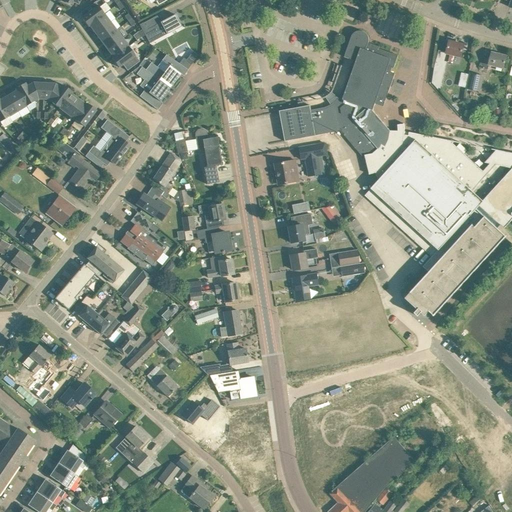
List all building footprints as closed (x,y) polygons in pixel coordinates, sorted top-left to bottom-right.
[(88,26),(90,25),(104,14),(98,5),(81,18),(88,26)] [(90,25),(95,33),(110,22),(104,14),(90,25)] [(141,24),(140,25),(146,38),(150,36),(163,29),(166,34),(181,26),(175,14),(159,23),(156,17),(157,16),(145,22),(143,23),(141,24)] [(95,33),(101,41),(116,30),(110,22),(95,33)] [(101,41),(107,49),(122,38),(116,30),(101,41)] [(332,104),(331,104),(328,106),(323,108),(311,110),(316,135),(320,135),(340,131),(362,156),(365,156),(369,174),(373,173),(374,173),(376,173),(378,172),(379,171),(382,179),(379,182),(368,194),(434,257),(424,266),(430,272),(433,275),(411,298),(420,307),(418,309),(415,312),(419,316),(422,313),(424,315),(425,315),(429,310),(430,312),(431,311),(430,310),(432,308),(502,231),(504,228),(505,228),(505,227),(510,222),(511,220),(511,152),(497,150),(485,162),(485,163),(491,164),(484,171),(453,143),(454,142),(455,141),(416,134),(409,132),(409,136),(405,135),(405,132),(405,129),(404,124),(398,125),(398,128),(398,130),(398,131),(394,131),(390,131),(373,110),(375,104),(384,107),(385,102),(395,74),(391,72),(392,68),(394,69),(398,55),(393,53),(390,53),(379,49),(380,47),(370,43),(369,43),(368,43),(369,39),(369,37),(368,36),(366,33),(363,31),(362,31),(360,31),(357,31),(354,33),(352,35),(352,36),(350,41),(348,47),(346,52),(344,57),(353,60),(343,88),(341,94),(338,98),(337,99),(335,97),(329,101),(332,104)] [(107,49),(113,57),(128,46),(122,38),(107,49)] [(434,68),(432,82),(440,91),(447,61),(452,62),(454,55),(461,57),(464,45),(450,41),(447,53),(439,50),(434,68)] [(112,59),(118,67),(122,64),(134,55),(135,55),(128,46),(113,57),(112,59)] [(483,69),(488,70),(489,65),(504,69),(507,56),(492,52),(490,60),(486,59),(483,69)] [(134,55),(122,64),(127,70),(139,61),(134,55)] [(151,63),(145,70),(170,88),(176,80),(177,80),(181,74),(174,69),(179,64),(165,55),(161,60),(168,66),(163,72),(151,63)] [(183,58),(179,63),(179,64),(182,65),(187,69),(191,64),(183,58)] [(141,67),(136,74),(153,87),(149,92),(145,89),(139,97),(149,104),(154,97),(160,102),(170,88),(145,70),(141,67)] [(484,76),(470,73),(466,89),(480,92),(484,76)] [(27,86),(35,100),(38,99),(43,99),(44,83),(33,82),(27,86)] [(16,90),(26,106),(35,100),(27,86),(25,83),(15,88),(16,90)] [(60,88),(55,84),(44,83),(43,99),(48,99),(50,101),(60,88)] [(50,101),(59,108),(70,93),(72,91),(63,85),(60,88),(50,101)] [(8,95),(17,111),(26,106),(16,90),(8,95)] [(59,108),(67,114),(78,99),(70,93),(59,108)] [(0,99),(0,101),(9,116),(17,111),(8,95),(0,99)] [(78,99),(67,114),(75,120),(86,105),(78,99)] [(0,121),(9,116),(0,101),(0,121)] [(87,103),(86,105),(75,120),(83,126),(96,110),(87,103)] [(310,105),(280,111),(285,142),(316,136),(316,135),(311,110),(310,105)] [(103,110),(97,117),(102,120),(107,113),(103,110)] [(107,120),(100,128),(112,136),(107,143),(122,155),(130,145),(125,142),(129,137),(107,120)] [(195,137),(197,149),(218,146),(217,137),(206,139),(206,136),(207,135),(206,131),(202,129),(198,130),(195,133),(196,137),(195,137)] [(7,137),(0,143),(10,154),(17,148),(7,137)] [(77,143),(74,147),(79,150),(86,140),(82,137),(77,143)] [(175,142),(178,154),(188,151),(185,139),(175,142)] [(76,152),(63,142),(57,149),(70,159),(69,160),(69,161),(67,163),(74,168),(76,166),(79,168),(69,181),(80,190),(87,181),(86,181),(90,176),(95,180),(100,173),(81,159),(74,153),(76,152)] [(93,146),(88,152),(107,166),(111,161),(115,164),(122,155),(107,143),(100,151),(93,146)] [(325,143),(299,148),(301,159),(305,159),(308,176),(320,174),(317,156),(320,156),(327,155),(325,143)] [(197,149),(197,150),(204,148),(207,167),(204,168),(206,184),(218,182),(215,166),(222,165),(218,146),(197,149)] [(171,153),(153,179),(159,183),(161,185),(159,188),(161,190),(163,191),(164,192),(167,194),(171,187),(166,183),(174,171),(177,166),(174,163),(178,158),(177,157),(171,153)] [(274,164),(278,184),(299,181),(295,160),(274,164)] [(37,167),(31,174),(32,174),(40,180),(46,185),(57,194),(62,187),(51,179),(37,168),(37,167)] [(177,191),(180,207),(194,204),(190,189),(177,191)] [(143,194),(136,204),(149,213),(160,220),(163,217),(169,207),(158,199),(156,202),(143,194)] [(7,197),(2,204),(16,216),(22,208),(7,197)] [(74,208),(66,202),(59,197),(47,213),(62,224),(74,208)] [(206,204),(198,206),(199,213),(204,212),(205,223),(212,222),(217,221),(219,221),(219,220),(223,220),(225,219),(222,204),(217,205),(216,203),(206,204)] [(322,208),(330,223),(339,219),(331,204),(322,208)] [(127,249),(142,260),(143,259),(152,266),(156,261),(162,253),(162,252),(165,248),(156,241),(158,239),(146,231),(152,223),(137,212),(130,221),(135,224),(127,235),(126,234),(120,241),(128,247),(127,249)] [(301,224),(287,227),(290,243),(305,240),(304,235),(309,234),(307,225),(312,224),(310,213),(294,216),(294,217),(299,216),(301,224)] [(192,230),(194,230),(193,216),(181,217),(183,231),(184,231),(192,231),(192,230)] [(28,241),(26,243),(31,247),(32,245),(41,251),(47,243),(45,242),(52,233),(38,222),(24,239),(28,241)] [(196,231),(197,240),(204,239),(205,243),(206,243),(208,253),(215,252),(216,253),(224,252),(223,251),(230,250),(227,232),(219,233),(218,227),(196,231)] [(313,229),(315,239),(324,237),(323,228),(313,229)] [(193,240),(192,231),(184,231),(185,241),(193,240)] [(19,251),(10,245),(1,240),(0,241),(0,252),(4,254),(5,251),(14,258),(11,262),(25,272),(33,261),(19,251)] [(80,269),(54,298),(65,308),(68,310),(71,308),(75,303),(77,301),(79,297),(76,295),(91,278),(89,277),(97,268),(109,278),(107,281),(112,285),(124,270),(96,247),(86,258),(91,262),(83,271),(80,269)] [(307,268),(306,260),(318,258),(316,249),(303,251),(304,253),(290,256),(292,270),(307,268)] [(338,252),(340,266),(359,263),(357,249),(338,252)] [(211,269),(206,270),(207,278),(234,274),(231,259),(226,260),(225,256),(209,258),(211,269)] [(339,267),(341,277),(364,273),(362,263),(339,267)] [(121,296),(131,305),(152,279),(142,271),(121,296)] [(14,282),(6,277),(3,275),(0,273),(0,292),(5,296),(14,282)] [(318,285),(316,274),(293,278),(296,301),(309,298),(308,287),(318,285)] [(200,281),(185,283),(186,294),(190,294),(201,292),(200,281)] [(223,285),(215,286),(216,294),(224,292),(225,302),(238,300),(235,283),(223,285)] [(190,294),(191,302),(203,300),(201,292),(190,294)] [(336,303),(341,309),(350,302),(345,296),(336,303)] [(80,302),(73,311),(78,315),(78,314),(85,306),(80,302)] [(172,302),(160,315),(166,321),(178,308),(172,302)] [(120,338),(113,346),(126,356),(135,345),(137,347),(145,338),(138,332),(141,329),(134,322),(144,310),(137,304),(134,308),(127,316),(123,321),(116,330),(122,336),(120,338)] [(77,315),(88,325),(97,314),(86,305),(85,306),(78,314),(78,315),(77,315)] [(194,316),(197,324),(218,317),(215,309),(194,316)] [(224,312),(226,327),(219,328),(221,337),(227,336),(228,336),(241,334),(237,310),(224,312)] [(88,325),(100,334),(108,324),(114,328),(119,322),(109,313),(104,319),(97,314),(88,325)] [(357,318),(326,320),(327,345),(359,343),(357,318)] [(170,357),(172,354),(174,355),(180,349),(161,331),(152,340),(158,346),(170,357)] [(126,365),(132,371),(158,346),(152,340),(126,365)] [(303,362),(329,362),(329,350),(319,350),(319,341),(302,341),(303,362)] [(227,344),(228,352),(230,365),(248,362),(245,349),(238,350),(237,343),(227,344)] [(23,362),(29,368),(34,374),(41,366),(51,356),(38,345),(23,362)] [(199,367),(208,375),(209,375),(220,373),(219,364),(199,367)] [(156,386),(167,397),(177,387),(167,376),(166,377),(159,370),(150,379),(156,386)] [(220,373),(209,375),(217,393),(218,393),(229,391),(229,392),(239,390),(240,398),(256,396),(253,377),(239,379),(238,370),(220,373)] [(24,380),(16,390),(15,392),(31,406),(37,399),(43,393),(27,379),(25,381),(24,380)] [(61,398),(72,408),(75,404),(76,404),(79,401),(85,406),(92,398),(91,398),(95,394),(96,393),(83,383),(83,384),(76,393),(70,388),(61,398)] [(361,404),(370,401),(369,394),(359,396),(361,404)] [(181,415),(180,416),(185,421),(186,420),(192,424),(200,414),(207,420),(208,420),(219,406),(211,400),(206,405),(203,403),(199,407),(192,401),(180,414),(181,415)] [(94,415),(109,428),(121,414),(115,409),(113,410),(104,402),(94,415)] [(225,408),(195,436),(218,457),(236,475),(249,493),(278,478),(272,448),(266,402),(225,408)] [(79,423),(70,433),(74,436),(80,429),(82,426),(85,428),(92,419),(86,414),(79,423)] [(9,430),(11,427),(0,419),(0,491),(35,440),(18,428),(14,434),(9,430)] [(126,436),(127,437),(120,444),(126,449),(133,443),(138,447),(147,438),(135,426),(126,436)] [(341,500),(329,511),(364,511),(384,489),(416,461),(394,437),(377,452),(332,491),(341,500)] [(73,444),(68,451),(83,461),(86,456),(73,444)] [(58,463),(74,473),(79,466),(83,468),(86,463),(83,461),(68,451),(67,450),(58,463)] [(153,462),(141,451),(132,461),(143,472),(153,462)] [(176,463),(186,472),(191,466),(181,457),(176,463)] [(511,459),(510,457),(501,466),(505,471),(511,463),(511,459)] [(436,469),(443,475),(450,467),(449,466),(450,466),(444,460),(436,469)] [(58,463),(49,476),(69,489),(78,476),(74,473),(58,463)] [(186,474),(179,469),(171,463),(159,479),(167,485),(174,476),(180,481),(186,474)] [(467,471),(463,465),(459,468),(463,474),(467,471)] [(183,488),(192,495),(189,498),(203,509),(213,496),(200,485),(201,483),(192,476),(183,488)] [(45,479),(36,492),(52,503),(57,495),(61,497),(65,492),(45,479)] [(377,499),(384,505),(393,494),(386,488),(377,499)] [(36,492),(28,505),(37,511),(45,511),(49,508),(52,510),(56,505),(52,503),(36,492)] [(469,503),(473,506),(482,498),(478,494),(469,503)] [(391,511),(393,510),(398,503),(396,501),(392,498),(382,511),(375,504),(368,511),(391,511)] [(391,511),(402,511),(409,503),(404,499),(394,511),(393,510),(391,511)]
